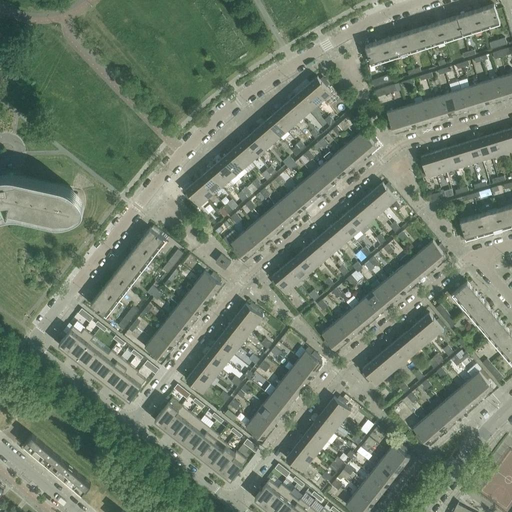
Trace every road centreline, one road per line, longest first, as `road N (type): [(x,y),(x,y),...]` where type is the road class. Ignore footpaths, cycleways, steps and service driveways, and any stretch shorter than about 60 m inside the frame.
road 1 (residential): [(428,0),(367,22),(294,63),(209,126),(36,336),(38,352)]
road 2 (residential): [(129,423),(240,283),(397,148),(511,110)]
road 3 (residential): [(232,500),(335,371),(473,254)]
road 4 (residential): [(421,511),(511,407)]
road 5 (residential): [(232,500),(129,423)]
